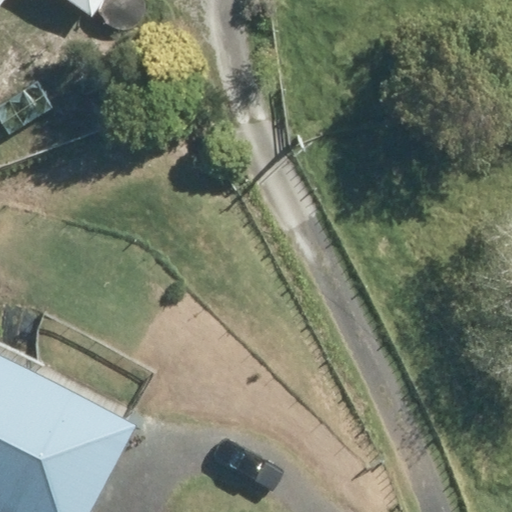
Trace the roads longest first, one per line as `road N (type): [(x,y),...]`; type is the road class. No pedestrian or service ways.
road 1 (track): [(433,511),(284,160),(238,39),(234,0)]
road 2 (track): [(136,511),(146,479),(191,459),(249,472),(294,511)]
